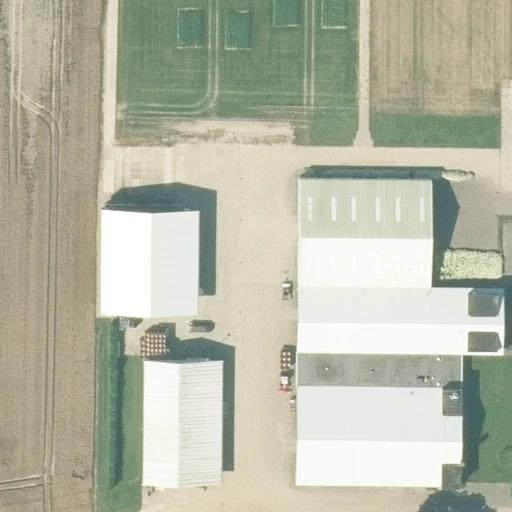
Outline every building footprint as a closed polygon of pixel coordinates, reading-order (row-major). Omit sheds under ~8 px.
[(429,178),(295,178),(295,285),(429,285),(429,178)] [(100,206),(98,309),(195,310),(197,207),(100,206)] [(429,285),(295,285),(295,384),(459,386),(459,353),(501,353),(501,285),(429,285)] [(220,487),(220,361),(141,361),(141,486),(220,487)] [(459,386),(295,384),(295,482),(459,483),(459,386)]
